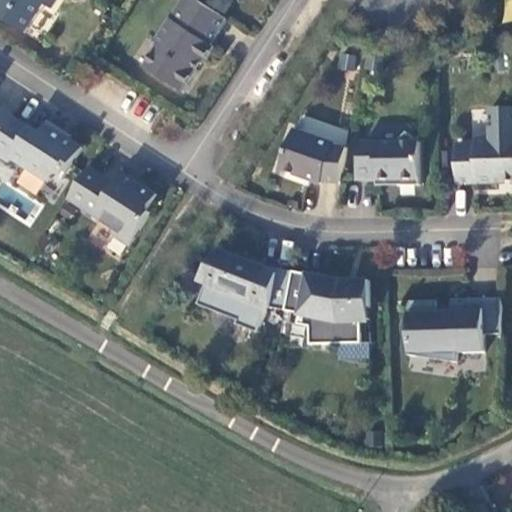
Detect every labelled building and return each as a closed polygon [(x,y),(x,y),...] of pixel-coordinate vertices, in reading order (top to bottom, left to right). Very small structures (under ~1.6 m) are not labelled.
[(58,0),(2,0),(0,3),(0,17),(26,34),(45,5),(52,10),(58,0)] [(199,2),(195,0),(185,0),(181,7),(191,14),(199,2)] [(511,0),(503,0),(503,21),(511,20),(511,0)] [(228,21),(199,2),(191,14),(181,7),(159,41),(160,48),(147,69),(184,93),(204,63),(205,65),(216,49),(212,46),(228,21)] [(0,142),(16,119),(16,118),(0,107),(0,142)] [(458,146),(459,186),(499,185),(499,182),(511,182),(511,110),(492,110),(493,140),(477,140),(477,145),(458,146)] [(0,156),(10,164),(12,160),(49,183),(55,173),(64,179),(84,149),(70,139),(61,134),(63,131),(49,121),(40,134),(32,128),(30,129),(16,119),(0,142),(0,156)] [(63,131),(61,134),(70,139),(72,137),(63,131)] [(342,184),(348,149),(336,148),(337,146),(295,131),(281,170),(323,185),(324,183),(342,184)] [(364,143),(358,181),(378,181),(393,181),(399,187),(421,187),(421,144),(419,143),(408,133),(399,143),(364,143)] [(123,173),(115,185),(91,168),(70,200),(113,228),(115,237),(131,247),(152,213),(148,211),(158,195),(123,173)] [(288,307),(294,273),(256,265),(220,252),(201,281),(209,283),(199,306),(239,322),(238,326),(259,334),(270,309),(272,309),(274,303),(288,307)] [(354,284),(294,273),(288,307),(287,312),(301,314),(299,326),(311,328),(312,346),(363,344),(362,321),(362,309),(371,308),(370,281),(355,282),(354,284)] [(438,302),(409,303),(410,357),(459,363),(460,354),(486,353),(485,336),(504,335),(502,299),(453,300),(452,308),(451,312),(439,312),(439,307),(438,302)] [(272,309),(287,312),(288,307),(274,303),(272,309)] [(362,309),(362,321),(371,321),(371,308),(362,309)]
